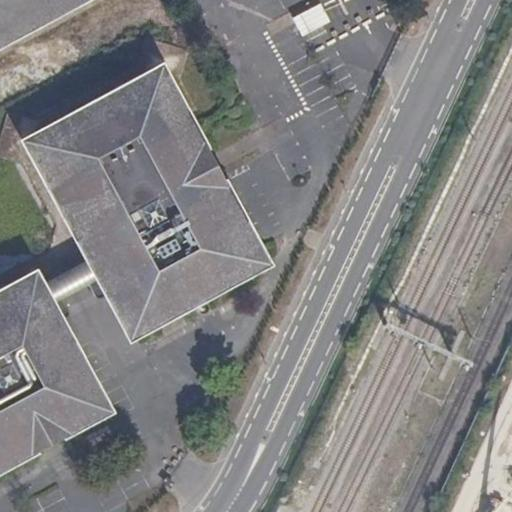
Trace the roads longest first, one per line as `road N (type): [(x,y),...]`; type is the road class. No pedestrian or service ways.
road 1 (tertiary): [(248,484),(265,468),(487,0)]
road 2 (tertiary): [(463,0),(243,462),(248,484)]
road 3 (unknown): [(69,287),(146,439)]
